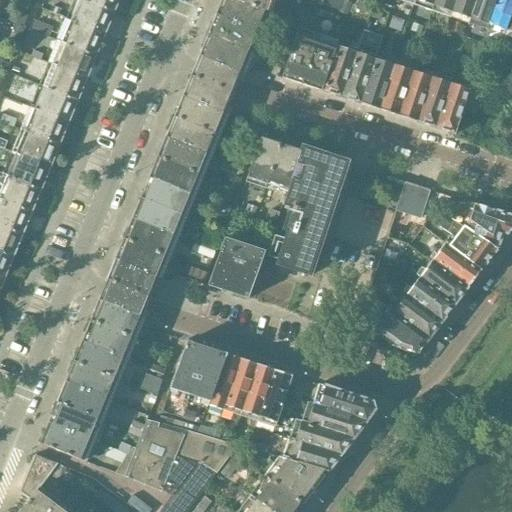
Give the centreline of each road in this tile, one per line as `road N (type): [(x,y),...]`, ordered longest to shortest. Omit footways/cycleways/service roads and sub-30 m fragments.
road 1 (residential): [(511,176),(157,56)]
road 2 (residential): [(407,397),(71,275)]
road 3 (residential): [(71,275),(157,56)]
road 4 (residential): [(0,446),(71,275)]
road 5 (residential): [(511,269),(432,377),(407,397)]
road 6 (residential): [(407,397),(398,422),(331,511)]
